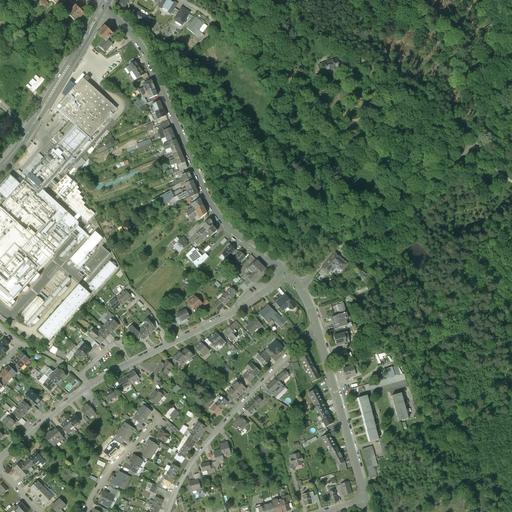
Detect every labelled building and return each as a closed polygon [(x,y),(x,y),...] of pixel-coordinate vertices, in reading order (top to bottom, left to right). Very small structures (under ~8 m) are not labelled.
[(50,6),(43,0),(41,0),(38,4),(46,11),(50,6)] [(121,0),(118,5),(124,9),(129,0),(121,0)] [(169,0),(169,1),(168,0),(167,0),(163,0),(159,7),(160,8),(161,9),(162,10),(163,11),(165,12),(167,13),(169,13),(170,13),(171,14),(171,13),(174,8),(177,4),(175,2),(173,3),(171,2),(172,1),(171,0),(170,0),(169,0),(170,0),(169,0)] [(56,5),(55,6),(60,11),(62,9),(67,14),(70,11),(60,1),(56,5)] [(70,11),(67,14),(75,23),(84,14),(76,5),(73,8),(70,11)] [(189,12),(182,7),(181,9),(179,11),(176,16),(175,17),(178,19),(176,21),(182,25),(183,22),(185,22),(186,20),(186,19),(186,18),(188,14),(189,12)] [(174,8),(171,13),(176,16),(179,11),(174,8)] [(147,18),(138,12),(135,17),(144,23),(148,25),(152,19),(149,16),(147,18)] [(195,17),(187,28),(194,34),(196,32),(203,24),(195,17)] [(104,27),(100,33),(98,31),(97,32),(104,40),(111,32),(104,27)] [(111,37),(106,42),(104,40),(98,46),(105,53),(112,44),(111,43),(114,40),(111,37)] [(347,57),(323,63),(324,68),(321,69),(322,74),(350,67),(347,57)] [(126,68),(130,73),(132,71),(139,67),(135,62),(126,68)] [(144,74),(139,67),(132,71),(137,79),(142,76),(144,75),(144,74)] [(71,122),(89,139),(116,109),(83,79),(56,109),(71,122)] [(154,89),(151,81),(143,85),(144,88),(146,93),(147,92),(154,89)] [(146,93),(144,88),(136,92),(139,99),(140,98),(146,93)] [(157,95),(154,89),(147,92),(146,93),(146,95),(147,94),(149,99),(157,95)] [(133,105),(138,108),(144,105),(140,98),(139,99),(133,105)] [(160,101),(152,105),(153,108),(150,109),(152,114),(155,113),(163,110),(160,101)] [(155,113),(158,119),(166,116),(163,110),(155,113)] [(72,157),(89,139),(71,122),(60,134),(59,134),(58,134),(57,134),(54,138),(54,139),(53,139),(54,140),(54,141),(58,144),(72,157)] [(163,131),(166,137),(173,134),(171,128),(163,131)] [(178,146),(173,134),(166,137),(168,143),(163,145),(166,151),(169,150),(178,146)] [(98,149),(100,153),(116,143),(113,138),(105,143),(106,145),(98,149)] [(141,152),(150,149),(149,146),(153,144),(151,138),(138,144),(141,152)] [(43,191),(72,157),(58,144),(15,192),(13,191),(4,201),(5,202),(0,208),(34,238),(36,236),(61,208),(61,207),(43,191)] [(180,151),(178,146),(169,150),(166,151),(167,154),(170,152),(170,151),(171,151),(173,154),(180,151)] [(183,157),(180,151),(173,154),(174,158),(175,160),(183,157)] [(78,170),(89,159),(86,155),(74,166),(78,170)] [(185,163),(183,157),(175,160),(176,162),(178,166),(185,163)] [(185,163),(178,166),(180,171),(183,170),(187,168),(185,163)] [(185,175),(181,176),(182,176),(183,180),(184,183),(192,179),(189,173),(185,175)] [(58,196),(72,181),(66,175),(52,191),(58,196)] [(58,196),(64,201),(77,187),(78,186),(72,181),(58,196)] [(195,188),(193,181),(185,184),(187,189),(188,191),(195,188)] [(64,201),(87,222),(95,214),(90,210),(89,211),(83,206),(85,204),(81,200),(83,199),(79,195),(81,193),(77,190),(79,188),(77,187),(64,201)] [(198,195),(195,188),(188,191),(188,193),(190,197),(190,198),(198,195)] [(180,191),(181,191),(180,190),(172,194),(175,198),(177,197),(182,194),(180,191)] [(174,198),(175,198),(172,194),(171,191),(154,200),(158,207),(167,202),(171,200),(174,198)] [(188,193),(188,191),(182,194),(177,197),(179,201),(184,198),(184,197),(187,195),(187,194),(187,193),(188,193)] [(199,197),(198,195),(190,198),(190,197),(175,206),(178,210),(192,201),(199,197)] [(202,206),(200,199),(194,203),(191,205),(194,209),(196,211),(202,206)] [(200,219),(207,214),(202,206),(196,211),(197,214),(200,219)] [(38,238),(36,236),(34,238),(0,208),(0,207),(0,264),(5,269),(11,263),(14,265),(21,258),(18,256),(29,243),(32,245),(38,238)] [(78,226),(78,222),(61,207),(61,208),(36,236),(38,238),(32,245),(29,243),(18,256),(21,258),(14,265),(11,263),(5,269),(0,264),(0,298),(10,308),(15,302),(13,300),(23,290),(26,286),(31,281),(34,283),(40,276),(38,273),(55,254),(52,252),(55,248),(57,250),(78,226)] [(213,224),(209,220),(202,227),(205,230),(203,230),(196,237),(196,238),(197,237),(199,239),(212,226),(213,225),(213,224)] [(89,223),(83,229),(86,232),(92,225),(89,223)] [(210,238),(217,231),(212,226),(199,239),(195,243),(198,247),(203,242),(202,241),(208,235),(210,238)] [(81,238),(86,232),(83,229),(78,235),(81,238)] [(70,260),(77,267),(103,238),(95,232),(70,260)] [(173,246),(180,253),(187,246),(185,244),(187,243),(182,238),(173,246)] [(222,255),(226,259),(229,255),(230,256),(231,254),(236,249),(231,245),(229,243),(227,245),(229,247),(225,251),(222,255)] [(110,253),(102,247),(81,270),(89,277),(110,253)] [(195,264),(198,267),(208,257),(205,254),(202,256),(194,248),(188,254),(196,262),(195,264)] [(239,263),(245,257),(240,252),(234,258),(239,263)] [(343,252),(339,257),(343,260),(347,256),(343,252)] [(322,270),(327,274),(335,265),(342,271),(346,265),(334,254),(324,266),(322,270)] [(88,285),(96,292),(117,268),(109,261),(88,285)] [(248,279),(252,283),(265,269),(256,261),(249,269),(254,273),(248,279)] [(362,280),(364,278),(358,272),(356,274),(362,280)] [(231,275),(229,277),(236,284),(240,279),(233,273),(231,275)] [(240,288),(244,292),(252,283),(248,279),(246,276),(242,280),(245,282),(240,288)] [(48,304),(42,311),(47,316),(71,288),(66,284),(61,290),(58,287),(45,302),(48,304)] [(38,331),(50,341),(91,295),(79,285),(38,331)] [(125,291),(128,294),(133,290),(129,285),(124,290),(125,291)] [(224,294),(230,300),(237,293),(231,287),(224,294)] [(116,298),(123,305),(131,298),(128,294),(125,291),(116,298)] [(213,305),(219,311),(230,300),(224,294),(213,305)] [(279,307),(282,311),(288,307),(290,310),(292,310),(295,308),(295,306),(292,301),(291,302),(285,295),(276,302),(275,303),(279,307)] [(44,302),(37,297),(19,317),(26,323),(44,302)] [(197,310),(202,305),(194,297),(189,302),(194,307),(197,310)] [(115,312),(123,305),(116,298),(109,305),(115,312)] [(337,305),(340,315),(346,313),(343,303),(337,305)] [(271,318),(275,313),(276,313),(269,306),(259,315),(267,322),(271,318)] [(176,320),(178,323),(189,318),(186,310),(177,315),(179,318),(176,320)] [(108,316),(115,322),(117,319),(107,311),(105,314),(107,316),(108,316)] [(280,318),(275,313),(271,318),(280,327),(287,321),(283,316),(280,318)] [(332,318),(335,329),(347,326),(345,320),(348,319),(346,313),(340,315),(332,318)] [(103,328),(110,334),(114,329),(115,330),(119,325),(115,322),(108,316),(107,316),(104,319),(107,322),(103,328)] [(144,327),(150,334),(156,328),(153,325),(148,319),(142,325),(144,327)] [(245,328),(251,334),(258,328),(259,329),(262,326),(255,319),(245,328)] [(233,324),(224,333),(232,341),(236,338),(233,335),(235,333),(236,334),(237,333),(236,332),(238,329),(234,324),(233,324)] [(129,330),(137,339),(138,338),(139,339),(142,336),(144,339),(150,334),(144,327),(138,332),(133,326),(129,330)] [(97,333),(104,340),(110,334),(103,328),(99,332),(97,333)] [(101,344),(104,340),(97,333),(99,332),(95,329),(91,334),(90,334),(96,339),(101,344)] [(96,339),(90,334),(91,334),(89,332),(87,335),(94,341),(96,339)] [(335,340),(336,346),(349,342),(347,332),(334,336),(334,337),(333,337),(334,340),(335,340)] [(222,347),(225,343),(216,333),(208,340),(208,341),(211,344),(215,348),(219,344),(222,347)] [(0,358),(7,351),(5,348),(9,344),(3,338),(1,341),(2,342),(1,343),(0,343),(0,358)] [(201,342),(207,348),(209,346),(204,341),(202,339),(199,341),(200,343),(201,342)] [(82,341),(76,347),(86,356),(91,350),(82,341)] [(99,346),(94,341),(90,346),(94,351),(99,346)] [(203,357),(209,351),(207,348),(201,342),(200,343),(195,348),(203,357)] [(274,354),(274,355),(277,355),(278,354),(278,355),(281,352),(281,351),(282,350),(282,348),(281,346),(279,346),(277,343),(275,344),(272,344),(268,348),(274,354)] [(81,362),(86,356),(76,347),(71,352),(74,355),(81,362)] [(274,354),(268,348),(265,352),(268,355),(270,357),(274,354)] [(177,363),(181,366),(187,360),(189,361),(194,356),(190,352),(186,349),(182,354),(180,352),(174,359),(177,363)] [(346,351),(338,353),(341,360),(348,358),(346,351)] [(306,352),(299,356),(313,382),(320,378),(306,352)] [(18,356),(17,357),(25,365),(29,360),(30,360),(25,356),(22,353),(18,356)] [(257,359),(264,367),(270,361),(266,357),(262,354),(257,359)] [(17,365),(21,369),(25,365),(17,357),(16,358),(17,358),(13,362),(17,365)] [(162,370),(167,375),(174,368),(167,361),(163,365),(161,363),(158,366),(162,370)] [(249,382),(259,372),(250,363),(246,368),(249,371),(244,377),(245,378),(249,382)] [(289,376),(294,372),(294,369),(292,364),(285,371),(289,376)] [(343,369),(346,378),(355,376),(354,371),(359,370),(357,365),(343,369)] [(5,370),(4,370),(12,378),(16,374),(17,373),(12,369),(9,366),(5,370)] [(156,377),(162,370),(158,366),(151,373),(156,377)] [(49,368),(43,374),(48,379),(54,373),(49,368)] [(61,379),(62,380),(66,376),(58,368),(54,373),(48,379),(56,385),(61,379)] [(4,379),(8,383),(8,382),(12,378),(4,370),(3,371),(4,372),(0,375),(4,379)] [(133,371),(125,376),(131,385),(139,380),(137,377),(134,372),(133,371)] [(285,371),(284,371),(276,379),(281,384),(289,376),(285,371)] [(50,391),(56,385),(48,379),(43,374),(42,373),(37,379),(50,391)] [(403,374),(365,385),(367,391),(405,380),(403,374)] [(122,391),(131,385),(125,376),(117,382),(117,383),(121,388),(122,391)] [(74,377),(69,382),(74,386),(78,381),(74,377)] [(244,387),(246,385),(242,382),(240,379),(237,381),(244,387)] [(272,384),(280,392),(284,387),(281,384),(276,379),(274,381),(272,384)] [(244,387),(237,381),(235,384),(233,383),(231,386),(232,387),(241,395),(246,389),(244,387)] [(274,395),(275,396),(280,392),(272,384),(270,385),(269,385),(267,388),(268,389),(274,395)] [(241,395),(232,387),(228,392),(229,394),(234,399),(236,400),(241,395)] [(163,396),(166,399),(169,396),(161,389),(159,392),(163,396)] [(271,397),(274,395),(268,389),(264,393),(271,397)] [(103,395),(108,402),(115,397),(111,390),(103,395)] [(149,398),(156,404),(163,396),(159,392),(156,390),(149,398)] [(308,394),(315,407),(322,403),(323,403),(316,390),(308,394)] [(41,400),(32,392),(30,394),(30,395),(28,397),(29,398),(36,404),(37,405),(41,400)] [(392,397),(399,421),(408,418),(401,394),(392,397)] [(246,410),(249,413),(262,401),(258,396),(245,408),(246,410)] [(366,432),(369,442),(378,439),(379,439),(376,429),(374,421),(371,412),(372,412),(367,396),(357,399),(362,415),(364,423),(366,432)] [(216,404),(222,409),(228,403),(225,400),(222,397),(216,404)] [(36,404),(29,398),(27,401),(33,405),(34,407),(36,404)] [(97,399),(89,405),(92,409),(101,403),(97,399)] [(18,408),(25,414),(31,408),(30,408),(24,402),(18,408)] [(315,407),(322,420),(329,416),(322,403),(315,407)] [(92,413),(94,412),(92,409),(89,405),(88,404),(82,408),(83,409),(87,414),(89,417),(92,415),(92,413)] [(210,410),(216,415),(222,409),(216,404),(210,410)] [(143,405),(138,412),(147,418),(152,412),(148,409),(143,405)] [(169,416),(175,409),(172,407),(166,413),(169,416)] [(25,414),(18,408),(13,414),(20,420),(25,414)] [(242,414),(247,418),(251,414),(249,413),(246,410),(242,414)] [(179,413),(176,411),(171,417),(170,419),(173,421),(179,413)] [(141,425),(147,418),(138,412),(133,418),(139,423),(141,425)] [(77,423),(81,421),(76,414),(68,420),(73,426),(74,428),(78,425),(77,423)] [(245,421),(240,417),(240,416),(232,426),(240,433),(249,424),(245,421)] [(322,420),(326,427),(333,423),(329,416),(322,420)] [(2,423),(9,430),(15,423),(11,419),(8,417),(2,423)] [(73,426),(68,420),(61,425),(68,434),(71,432),(69,429),(73,426)] [(206,428),(197,422),(192,430),(193,431),(200,436),(206,428)] [(121,429),(130,435),(134,430),(130,427),(125,423),(121,429)] [(176,428),(171,423),(166,429),(171,433),(176,428)] [(45,438),(54,446),(59,442),(58,440),(59,439),(58,439),(62,436),(56,429),(51,432),(51,431),(45,435),(46,436),(44,438),(45,438)] [(126,441),(130,435),(121,429),(117,435),(120,437),(125,440),(126,441)] [(157,436),(165,442),(167,439),(168,439),(170,437),(169,436),(163,432),(161,430),(157,436)] [(192,434),(186,430),(183,434),(186,436),(188,438),(192,434)] [(200,436),(193,431),(192,434),(188,438),(195,443),(200,436)] [(322,438),(329,451),(336,447),(329,434),(322,438)] [(190,450),(195,443),(188,438),(186,436),(181,443),(184,445),(190,450)] [(379,439),(378,439),(384,457),(390,455),(385,437),(379,439)] [(145,446),(154,452),(158,447),(153,443),(149,440),(145,446)] [(112,442),(111,442),(107,446),(108,448),(103,452),(107,455),(106,456),(109,459),(119,449),(117,448),(112,442)] [(221,450),(223,457),(227,456),(227,454),(230,453),(229,450),(227,443),(223,444),(223,445),(220,446),(220,445),(219,445),(221,450)] [(178,454),(185,458),(190,450),(184,445),(178,454)] [(141,452),(150,458),(154,452),(145,446),(141,452)] [(329,451),(337,466),(342,463),(344,462),(336,447),(329,451)] [(375,457),(372,447),(362,449),(365,460),(375,457)] [(221,450),(213,452),(216,462),(217,465),(217,464),(224,462),(223,457),(221,450)] [(36,452),(29,458),(34,464),(37,467),(44,460),(43,460),(41,458),(36,452)] [(22,464),(25,462),(21,458),(23,457),(19,453),(14,458),(18,462),(12,467),(14,468),(20,462),(22,464)] [(292,464),(290,468),(294,470),(296,466),(301,465),(300,462),(303,461),(301,457),(299,457),(298,454),(292,456),(293,459),(291,460),(292,464)] [(133,455),(130,460),(140,466),(143,461),(137,458),(133,455)] [(365,460),(370,478),(377,476),(374,466),(377,465),(375,457),(365,460)] [(22,464),(28,470),(34,464),(29,458),(25,462),(22,464)] [(130,470),(135,473),(140,466),(130,460),(126,468),(130,470)] [(23,479),(30,472),(28,470),(22,464),(20,462),(14,468),(23,478),(23,479)] [(200,465),(202,472),(207,470),(208,473),(212,472),(209,464),(209,462),(200,465)] [(179,469),(172,465),(170,468),(167,467),(165,470),(168,472),(175,476),(179,469)] [(168,472),(165,470),(162,475),(164,476),(163,478),(165,478),(164,480),(171,484),(175,476),(168,472)] [(32,475),(30,472),(23,479),(23,478),(21,480),(24,482),(32,475)] [(124,483),(127,484),(130,478),(119,472),(116,479),(113,478),(111,483),(116,486),(121,489),(124,483)] [(189,483),(191,492),(200,489),(198,480),(195,481),(189,483)] [(35,494),(42,487),(37,482),(35,484),(30,489),(35,494)] [(343,495),(343,496),(351,493),(348,483),(340,485),(341,489),(343,495)] [(35,494),(40,499),(48,492),(42,487),(35,494)] [(114,489),(112,488),(109,494),(114,497),(115,498),(118,491),(114,489)] [(164,497),(167,492),(165,491),(160,488),(157,494),(164,497)] [(328,492),(332,503),(338,501),(335,490),(328,492)] [(40,499),(46,504),(51,499),(53,497),(48,492),(40,499)] [(99,503),(108,507),(111,501),(112,502),(114,497),(109,494),(104,492),(103,495),(102,495),(100,500),(101,500),(99,503)] [(302,495),(305,506),(312,504),(316,503),(314,496),(310,498),(309,493),(302,495)] [(163,500),(155,497),(152,505),(160,508),(163,500)] [(280,501),(283,511),(285,511),(290,511),(287,501),(287,500),(286,500),(285,497),(281,498),(282,499),(280,499),(279,499),(280,502),(280,501)] [(62,511),(60,509),(65,505),(60,499),(51,507),(55,511),(62,511)] [(272,504),(274,511),(283,511),(280,501),(280,502),(278,502),(277,500),(272,502),(272,504)] [(14,510),(15,511),(27,511),(28,511),(21,503),(16,508),(14,510)]
